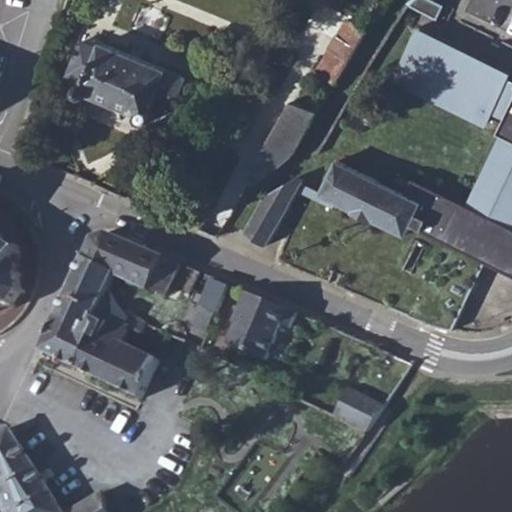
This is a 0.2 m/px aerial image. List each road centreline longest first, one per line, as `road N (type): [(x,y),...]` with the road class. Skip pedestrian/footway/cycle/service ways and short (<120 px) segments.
road 1 (secondary): [(90,203),(432,354),(467,360),(511,353)]
road 2 (secondary): [(16,358),(90,203)]
